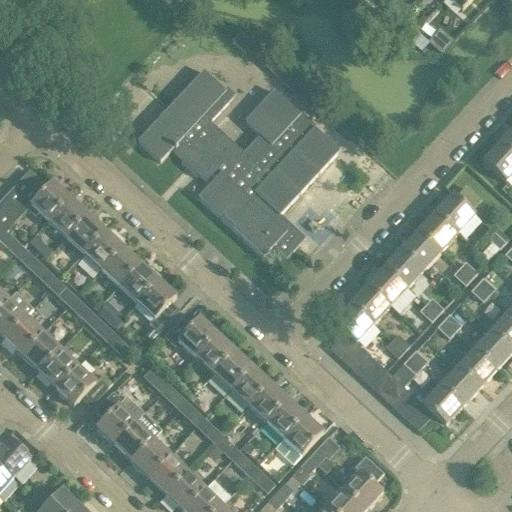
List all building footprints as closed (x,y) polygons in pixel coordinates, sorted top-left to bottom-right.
[(367,0),(365,0),(361,5),(371,15),(376,8),(367,0)] [(474,0),(456,0),(466,9),(474,0)] [(453,43),(441,32),(429,46),(440,56),(453,43)] [(247,54),(256,62),(262,56),(239,35),(235,39),(230,44),(244,57),(247,54)] [(172,106),(145,136),(137,144),(159,164),(171,152),(183,163),(180,166),(187,172),(195,180),(198,178),(209,188),(197,200),(262,261),(272,250),(285,262),(298,248),(303,242),(279,218),(338,154),(273,93),(244,125),(259,138),(242,157),(208,126),(234,98),(226,91),(223,94),(202,74),(172,106)] [(294,86),(288,92),(318,119),(323,113),(294,86)] [(511,131),(499,146),(511,158),(511,131)] [(511,177),(511,158),(499,146),(482,165),(504,186),(511,177)] [(20,182),(39,198),(47,189),(29,173),(20,182)] [(39,198),(20,182),(12,191),(30,207),(39,198)] [(37,216),(48,226),(70,202),(51,185),(26,212),(34,219),(37,216)] [(468,211),(478,201),(465,189),(456,199),(468,211)] [(30,207),(12,191),(4,200),(22,216),(30,207)] [(451,198),(434,216),(457,237),(474,219),(451,198)] [(0,203),(0,212),(14,225),(22,216),(4,200),(0,203)] [(85,220),(87,218),(70,202),(48,226),(65,242),(85,220)] [(0,228),(5,234),(14,225),(0,212),(0,228)] [(440,255),(457,237),(434,216),(417,234),(440,255)] [(83,258),(105,234),(87,218),(85,220),(65,242),(83,258)] [(83,258),(100,274),(122,250),(105,234),(83,258)] [(417,234),(400,253),(423,274),(440,255),(417,234)] [(0,245),(6,252),(14,244),(4,235),(0,239),(0,245)] [(499,253),(505,246),(493,235),(487,242),(499,253)] [(15,260),(22,252),(14,244),(6,252),(15,260)] [(122,250),(100,274),(118,291),(139,268),(140,267),(122,250)] [(15,260),(24,268),(31,260),(22,252),(15,260)] [(406,292),(423,274),(400,253),(383,271),(406,292)] [(33,277),(40,269),(31,260),(24,268),(33,277)] [(459,273),(470,284),(477,277),(465,266),(459,273)] [(118,291),(136,307),(158,283),(140,267),(139,268),(118,291)] [(41,285),(49,277),(40,269),(33,277),(41,285)] [(367,289),(389,310),(406,292),(383,271),(367,289)] [(470,284),(459,273),(453,279),(465,290),(470,284)] [(50,293),(58,285),(49,277),(41,285),(50,293)] [(494,292),(483,282),(476,289),(488,300),(494,292)] [(175,299),(158,283),(136,307),(153,323),(148,328),(158,337),(180,314),(170,305),(175,299)] [(59,301),(66,293),(58,285),(50,293),(59,301)] [(373,328),(389,310),(367,289),(350,307),(373,328)] [(488,300),(476,289),(471,295),(483,306),(488,300)] [(66,293),(59,301),(68,309),(75,301),(66,293)] [(0,311),(9,303),(0,294),(0,311)] [(0,339),(3,342),(26,319),(33,312),(16,296),(9,303),(0,311),(0,339)] [(76,317),(84,310),(75,301),(68,309),(76,317)] [(443,313),(431,302),(425,309),(437,320),(443,313)] [(100,315),(116,327),(125,316),(108,304),(100,315)] [(333,326),(344,336),(353,344),(355,347),(373,328),(350,307),(333,326)] [(431,326),(437,320),(425,309),(419,315),(431,326)] [(85,326),(92,318),(84,310),(76,317),(85,326)] [(385,324),(398,336),(407,326),(395,314),(385,324)] [(511,322),(506,317),(489,335),(511,356),(511,355),(511,322)] [(94,334),(101,326),(92,318),(85,326),(94,334)] [(449,318),(442,326),(454,336),(460,329),(449,318)] [(21,359),(43,336),(26,319),(3,342),(21,359)] [(195,361),(217,338),(198,320),(190,329),(181,321),(164,340),(173,348),(176,344),(195,361)] [(103,342),(110,334),(101,326),(94,334),(103,342)] [(448,342),(454,336),(442,326),(437,332),(448,342)] [(112,350),(119,343),(110,334),(103,342),(112,350)] [(489,335),(472,353),(495,374),(511,356),(489,335)] [(21,359),(38,376),(60,353),(43,336),(21,359)] [(338,360),(353,344),(344,336),(329,352),(338,360)] [(212,378),(234,354),(217,338),(195,361),(212,378)] [(403,356),(410,349),(398,338),(391,345),(403,356)] [(119,343),(112,350),(120,359),(128,351),(119,343)] [(338,360),(346,368),(361,352),(355,347),(353,344),(338,360)] [(398,362),(403,356),(391,345),(386,351),(398,362)] [(354,376),(369,359),(361,352),(346,368),(354,376)] [(55,393),(77,370),(60,353),(38,376),(55,393)] [(472,353),(455,372),(478,392),(495,374),(472,353)] [(230,394),(252,370),(234,354),(212,378),(230,394)] [(408,362),(420,373),(427,366),(415,354),(408,362)] [(354,376),(362,383),(377,367),(369,359),(354,376)] [(420,373),(408,362),(403,367),(415,378),(420,373)] [(377,367),(362,383),(371,391),(386,375),(377,367)] [(77,370),(55,393),(72,410),(81,401),(89,409),(107,391),(91,376),(88,380),(77,370)] [(248,411),(270,387),(252,370),(230,394),(248,411)] [(404,390),(414,379),(403,370),(393,380),(404,390)] [(152,388),(154,386),(159,381),(150,372),(143,380),(152,388)] [(455,372),(439,390),(461,410),(478,392),(455,372)] [(376,396),(391,380),(388,377),(386,375),(371,391),(373,393),(376,396)] [(376,396),(385,404),(400,388),(391,380),(376,396)] [(159,381),(154,386),(152,388),(161,397),(168,389),(159,381)] [(265,427),(287,403),(270,387),(248,411),(265,427)] [(408,396),(400,388),(385,404),(393,412),(408,396)] [(161,397),(170,405),(177,398),(168,389),(161,397)] [(424,411),(432,419),(444,429),(461,410),(439,390),(421,408),(424,411)] [(113,448),(135,425),(142,418),(127,402),(123,406),(112,396),(95,415),(103,423),(95,431),(113,448)] [(416,403),(408,396),(393,412),(401,419),(416,403)] [(170,405),(179,413),(186,406),(177,398),(170,405)] [(287,403),(265,427),(283,443),(305,419),(287,403)] [(424,411),(421,408),(416,403),(401,419),(409,427),(424,411)] [(194,414),(186,406),(179,413),(187,421),(194,414)] [(432,419),(424,411),(409,427),(418,435),(432,419)] [(196,430),(203,423),(194,414),(187,421),(196,430)] [(144,416),(142,418),(135,425),(113,448),(130,465),(153,442),(161,433),(144,416)] [(305,419),(283,443),(300,460),(322,436),(305,419)] [(205,438),(210,432),(212,431),(203,423),(196,430),(205,438)] [(205,438),(213,446),(220,439),(212,431),(210,432),(205,438)] [(213,446),(222,454),(229,447),(220,439),(213,446)] [(0,444),(0,470),(14,483),(30,464),(4,440),(0,444)] [(308,461),(316,469),(317,468),(324,460),(327,463),(328,462),(339,451),(327,440),(308,461)] [(130,465),(148,482),(170,459),(153,442),(130,465)] [(249,458),(254,452),(247,446),(242,451),(249,458)] [(222,454),(231,463),(238,455),(229,447),(222,454)] [(231,463),(240,471),(247,464),(238,455),(231,463)] [(170,459),(148,482),(165,498),(187,475),(170,459)] [(324,460),(317,468),(326,477),(334,468),(328,462),(327,463),(324,460)] [(374,488),(384,478),(365,460),(354,472),(358,476),(342,493),(362,511),(367,511),(382,496),(374,488)] [(300,470),(308,478),(316,469),(308,461),(300,470)] [(249,479),(256,472),(247,464),(240,471),(249,479)] [(0,497),(14,483),(0,470),(0,497)] [(300,470),(292,479),(300,486),(302,488),(310,480),(308,478),(300,470)] [(249,479),(257,488),(264,480),(256,472),(249,479)] [(187,475),(165,498),(178,511),(185,511),(204,492),(187,475)] [(292,479),(275,497),(284,504),(300,486),(292,479)] [(273,489),(264,480),(257,488),(266,496),(273,489)] [(30,497),(39,506),(48,496),(39,487),(30,497)] [(219,511),(222,509),(204,492),(185,511),(219,511)] [(326,511),(362,511),(342,493),(326,511)] [(79,511),(80,511),(63,494),(45,511),(79,511)] [(33,511),(39,506),(30,497),(22,506),(28,511),(33,511)] [(274,511),(276,511),(284,504),(275,497),(268,505),(274,511)]
